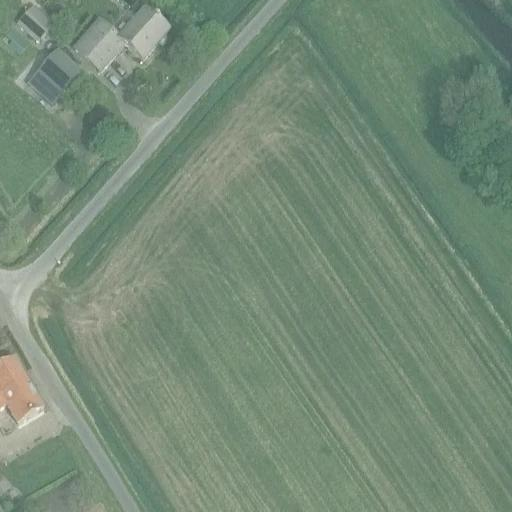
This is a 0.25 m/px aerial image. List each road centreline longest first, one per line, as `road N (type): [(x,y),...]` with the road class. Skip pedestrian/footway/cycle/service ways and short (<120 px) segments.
road 1 (unclassified): [(16,314),(36,270),(280,0)]
road 2 (unclassified): [(130,511),(20,336),(16,314)]
